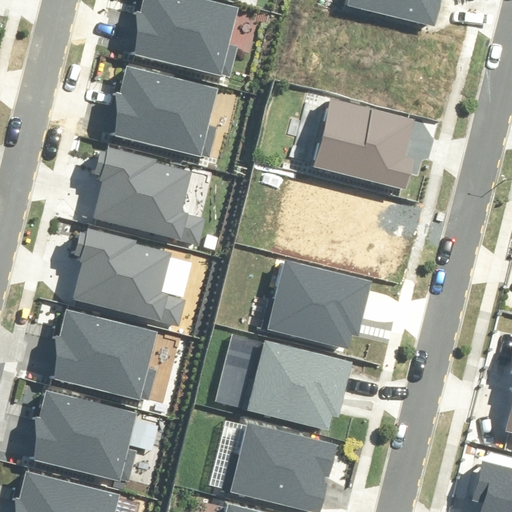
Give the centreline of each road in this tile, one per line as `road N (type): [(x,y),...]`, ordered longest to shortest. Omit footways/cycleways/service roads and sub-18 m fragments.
road 1 (residential): [(392,511),(511,39)]
road 2 (residential): [(59,0),(0,237)]
